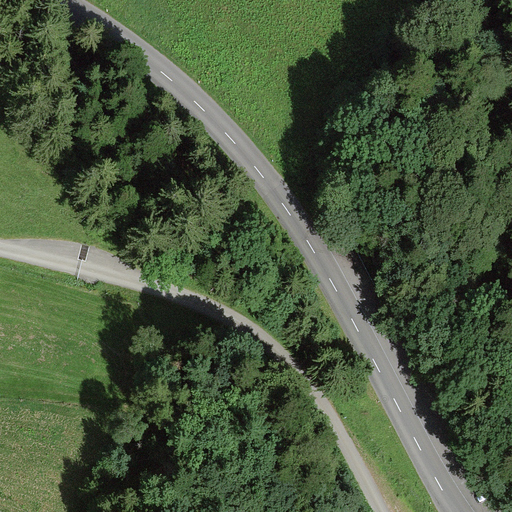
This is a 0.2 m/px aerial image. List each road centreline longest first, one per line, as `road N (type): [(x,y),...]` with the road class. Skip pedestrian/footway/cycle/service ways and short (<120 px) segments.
road 1 (tertiary): [(54,0),(176,84),(277,194),(456,511)]
road 2 (unclassified): [(0,248),(171,292),(252,330),(288,361),(331,419),(381,511)]
